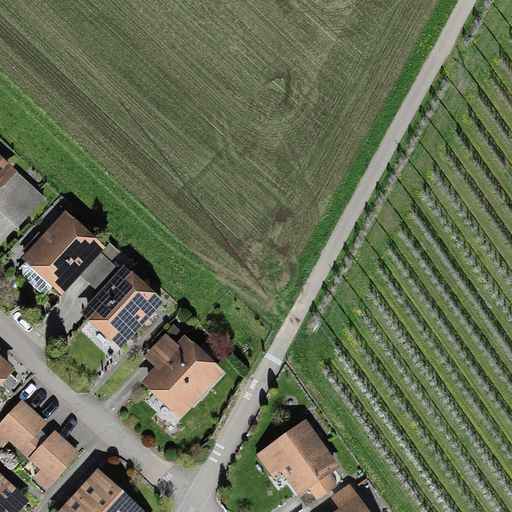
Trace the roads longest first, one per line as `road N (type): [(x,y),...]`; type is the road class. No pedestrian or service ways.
road 1 (unclassified): [(465,0),(270,362)]
road 2 (residential): [(0,330),(196,502)]
road 3 (residential): [(270,362),(196,502)]
